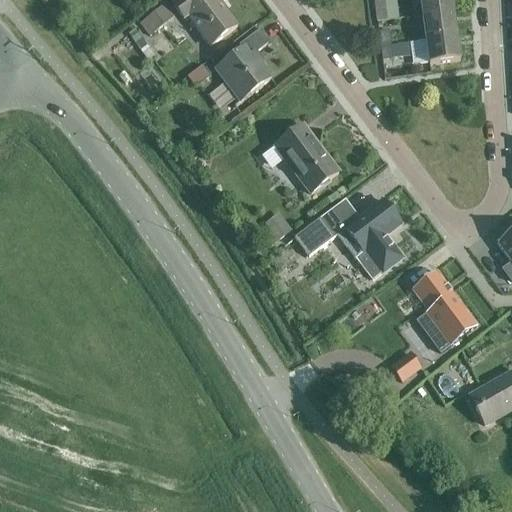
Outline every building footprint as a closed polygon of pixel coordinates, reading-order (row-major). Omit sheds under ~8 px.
[(218,0),(182,0),(177,4),(179,6),(175,9),(184,21),(188,18),(211,48),(239,27),(218,0)] [(383,0),(373,0),(375,12),(385,11),(383,0)] [(420,0),(423,17),(453,13),(451,0),(420,0)] [(140,25),(149,38),(174,18),(164,6),(140,25)] [(423,17),(426,42),(456,37),(453,13),(423,17)] [(255,56),(272,43),(262,30),(226,58),(229,63),(219,71),(243,103),(274,80),(255,56)] [(378,34),(380,48),(390,47),(388,33),(378,34)] [(456,37),(426,42),(429,67),(460,63),(456,37)] [(390,47),(380,48),(382,64),(392,62),(390,47)] [(204,89),(219,76),(207,62),(192,75),(204,89)] [(302,128),(275,149),(310,196),(338,175),(302,128)] [(383,203),(337,238),(355,262),(365,254),(372,264),(382,276),(402,261),(385,239),(401,227),(383,203)] [(268,220),(282,242),(296,233),(282,211),(268,220)] [(319,222),(294,241),(304,254),(308,260),(334,241),(319,222)] [(502,272),(511,285),(511,284),(511,231),(509,234),(510,236),(497,246),(511,265),(502,272)] [(435,275),(411,292),(428,315),(425,317),(450,349),(476,329),(461,308),(459,309),(461,311),(457,314),(449,302),(454,299),(452,297),(435,275)] [(410,357),(391,371),(401,385),(420,370),(410,357)] [(477,415),(484,428),(511,412),(511,376),(473,397),(481,412),(477,415)]
